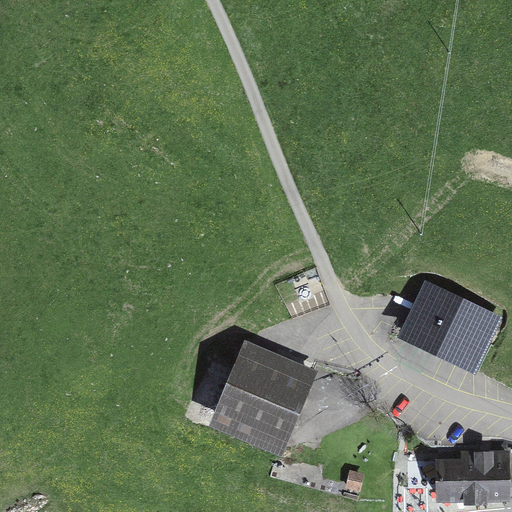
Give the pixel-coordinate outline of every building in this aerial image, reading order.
[(501,328),(418,293),(412,306),(397,342),(480,377),(501,328)] [(294,366),(240,346),(211,423),(286,451),(315,374),(294,366)] [(505,456),(433,458),(434,498),(507,495),(505,456)] [(364,475),(349,471),(344,488),(360,492),(364,475)] [(393,492),(393,511),(430,511),(431,492),(393,492)]
